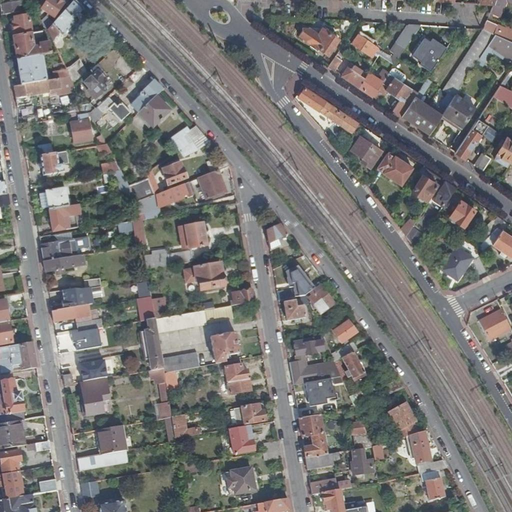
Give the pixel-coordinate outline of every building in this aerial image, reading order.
[(2,5),(0,5),(0,6),(1,10),(2,16),(20,13),(18,7),(27,6),(30,11),(35,10),(31,2),(30,0),(17,3),(2,5)] [(35,10),(42,0),(32,0),(31,2),(35,10)] [(47,0),(41,10),(54,18),(63,5),(63,3),(63,2),(59,0),(54,0),(54,1),(52,0),(47,0)] [(511,4),(511,0),(496,0),(494,7),(490,15),(500,19),(507,2),(507,0),(511,0),(511,4),(511,5),(511,4)] [(83,9),(74,1),(54,23),(48,31),(53,42),(60,34),(62,37),(75,22),(73,20),(83,9)] [(31,31),(29,16),(14,19),(15,24),(13,24),(13,25),(11,26),(12,33),(13,34),(15,34),(31,31)] [(48,31),(54,23),(50,19),(44,27),(48,31)] [(495,37),(511,43),(511,28),(508,26),(506,31),(487,22),(483,31),(483,32),(495,37)] [(392,49),(401,55),(418,30),(420,27),(407,26),(392,49)] [(308,41),(329,56),(340,41),(324,30),(304,29),(303,33),(300,37),(308,41)] [(451,44),(461,29),(453,29),(445,40),(451,44)] [(42,32),(13,37),(17,61),(41,57),(51,55),(49,44),(39,46),(39,48),(34,49),(33,45),(38,45),(37,39),(43,38),(42,32)] [(480,60),(495,37),(483,32),(443,91),(448,95),(439,108),(438,108),(436,112),(420,101),(431,83),(427,80),(418,94),(402,118),(417,128),(429,136),(442,117),(456,95),(462,87),(480,60)] [(372,59),(379,49),(369,41),(371,39),(362,33),(354,46),(372,59)] [(511,58),(511,43),(495,37),(480,60),(486,64),(496,49),(503,53),(501,57),(504,60),(507,56),(511,58)] [(347,56),(340,52),(329,69),(335,73),(347,56)] [(41,57),(17,61),(21,86),(46,82),(41,57)] [(73,61),(65,68),(70,78),(74,86),(80,80),(83,77),(73,61)] [(65,68),(64,65),(53,66),(54,72),(53,73),(54,81),(70,78),(65,68)] [(373,98),(382,84),(370,76),(368,76),(365,80),(360,76),(363,72),(355,67),(352,71),(348,68),(342,78),(349,83),(373,98)] [(402,118),(418,94),(403,84),(406,80),(406,77),(395,70),(392,70),(382,84),(373,98),(380,103),(387,93),(400,102),(393,112),(402,118)] [(91,71),(83,77),(80,80),(89,90),(87,92),(94,100),(108,87),(102,80),(103,79),(97,73),(94,75),(91,71)] [(21,86),(14,88),(17,106),(30,104),(31,102),(30,97),(50,94),(49,92),(74,87),(74,86),(70,78),(54,81),(46,82),(21,86)] [(162,90),(154,81),(143,93),(140,93),(139,94),(139,95),(140,96),(142,98),(133,107),(136,112),(134,114),(136,116),(138,114),(155,97),(162,90)] [(497,91),(493,97),(511,109),(511,92),(500,87),(497,91)] [(329,106),(304,89),(298,98),(306,104),(329,119),(328,120),(333,123),(334,122),(351,133),(357,124),(329,106)] [(476,109),(456,95),(442,117),(461,130),(476,109)] [(155,97),(138,114),(153,128),(159,121),(160,122),(162,120),(162,119),(170,111),(155,97)] [(109,99),(97,110),(102,115),(109,110),(120,122),(130,113),(121,103),(117,107),(109,99)] [(89,114),(91,112),(90,104),(78,106),(79,116),(85,115),(89,114)] [(33,109),(18,112),(20,127),(36,124),(33,109)] [(101,122),(94,109),(91,112),(89,114),(96,126),(101,122)] [(85,115),(79,116),(69,118),(74,144),(92,141),(88,121),(86,121),(85,115)] [(488,127),(478,120),(455,154),(466,161),(482,136),(494,143),(499,135),(487,127),(488,127)] [(203,135),(196,127),(189,132),(187,128),(171,140),(179,152),(203,135)] [(203,135),(179,152),(183,158),(195,152),(203,146),(209,142),(203,135)] [(380,151),(359,138),(351,151),(363,160),(361,163),(370,168),(380,151)] [(496,161),(509,169),(511,164),(511,162),(511,142),(507,139),(497,157),(498,157),(496,161)] [(106,146),(106,145),(97,147),(102,157),(111,154),(106,146)] [(38,148),(24,151),(26,160),(39,157),(38,148)] [(68,165),(66,153),(40,157),(43,177),(60,174),(60,173),(64,173),(63,165),(68,165)] [(387,153),(377,169),(401,186),(412,170),(395,158),(387,153)] [(491,160),(485,156),(477,168),(483,172),(491,160)] [(227,162),(222,157),(207,163),(211,174),(218,172),(229,167),(227,162)] [(119,169),(116,164),(100,166),(102,176),(107,175),(115,174),(120,172),(119,169)] [(182,170),(180,164),(162,171),(164,177),(168,187),(186,180),(182,170)] [(129,187),(120,172),(115,174),(117,180),(122,198),(134,196),(129,187)] [(151,172),(146,175),(155,197),(160,194),(151,172)] [(211,174),(198,179),(202,188),(198,189),(199,192),(203,191),(206,200),(226,192),(218,172),(211,174)] [(146,191),(134,196),(135,204),(155,197),(146,175),(145,175),(140,179),(146,191)] [(431,182),(423,177),(412,193),(420,199),(421,198),(427,202),(437,186),(435,185),(436,182),(432,180),(431,182)] [(140,179),(129,187),(134,196),(146,191),(140,179)] [(449,185),(445,182),(432,201),(442,208),(454,189),(449,185)] [(183,186),(161,194),(165,204),(187,195),(183,186)] [(49,209),(49,210),(68,207),(65,189),(46,192),(46,194),(39,195),(41,210),(49,209)] [(0,206),(8,205),(7,195),(0,196),(0,206)] [(155,197),(135,204),(138,221),(141,220),(161,217),(160,210),(145,214),(144,207),(157,203),(155,197)] [(474,211),(460,201),(449,218),(463,228),(474,211)] [(68,207),(49,210),(53,233),(77,229),(76,216),(80,216),(78,205),(68,207)] [(504,222),(496,217),(485,228),(492,235),(504,222)] [(408,219),(400,231),(406,238),(415,223),(408,219)] [(138,221),(133,222),(137,247),(142,246),(145,245),(141,220),(138,221)] [(189,249),(207,246),(203,224),(180,228),(182,240),(185,240),(186,249),(189,248),(189,249)] [(279,239),(287,235),(280,226),(267,233),(270,251),(282,245),(279,239)] [(0,238),(14,236),(12,228),(0,229),(0,238)] [(416,232),(409,243),(415,250),(423,237),(416,232)] [(511,238),(502,232),(493,246),(511,258),(511,238)] [(479,257),(475,248),(462,239),(441,270),(458,281),(469,264),(479,257)] [(73,240),(41,246),(42,252),(44,263),(76,257),(73,240)] [(152,253),(155,269),(170,266),(168,256),(167,251),(152,253)] [(168,256),(170,266),(193,262),(191,252),(168,256)] [(84,266),(82,256),(76,257),(44,263),(45,273),(55,271),(56,275),(63,273),(63,270),(84,266)] [(289,292),(277,294),(279,302),(285,300),(304,297),(299,275),(300,274),(295,262),(283,268),(288,280),(285,281),(289,292)] [(222,276),(220,264),(184,270),(186,278),(190,281),(199,280),(201,291),(225,287),(223,275),(222,276)] [(90,289),(101,287),(100,279),(84,281),(85,289),(90,289)] [(148,282),(143,283),(146,298),(151,298),(148,282)] [(334,304),(321,287),(312,293),(314,296),(309,300),(315,309),(317,307),(322,314),(334,304)] [(72,290),(62,291),(63,302),(61,303),(62,309),(63,309),(63,310),(89,306),(93,305),(90,289),(85,289),(72,290)] [(253,302),(252,291),(232,294),(234,305),(253,302)] [(23,294),(10,296),(11,303),(25,300),(23,294)] [(308,306),(304,297),(285,300),(286,303),(283,304),(287,322),(305,319),(304,307),(308,306)] [(151,298),(146,298),(138,300),(141,322),(148,321),(155,319),(154,313),(151,298)] [(0,323),(10,321),(6,301),(0,301),(0,323)] [(63,310),(52,312),(54,323),(75,319),(77,333),(82,332),(103,328),(101,320),(91,321),(90,309),(89,306),(63,310)] [(162,318),(155,319),(157,334),(207,325),(206,324),(233,319),(231,306),(162,318)] [(490,342),(511,330),(501,310),(479,322),(490,342)] [(157,334),(155,319),(148,321),(150,331),(143,332),(142,333),(141,334),(146,360),(150,359),(152,370),(163,368),(162,359),(157,334)] [(357,334),(346,319),(331,330),(342,345),(357,334)] [(0,345),(13,343),(10,321),(0,323),(0,345)] [(84,340),(82,332),(77,333),(56,337),(58,345),(84,340)] [(211,338),(215,364),(226,363),(227,363),(226,360),(231,359),(230,356),(239,354),(236,333),(211,338)] [(328,351),(322,337),(293,342),(296,357),(304,356),(328,351)] [(511,343),(502,350),(506,358),(511,354),(511,340),(511,343)] [(0,348),(0,366),(1,374),(13,372),(12,367),(21,365),(22,370),(36,368),(34,353),(32,343),(0,348)] [(331,355),(334,363),(357,350),(353,343),(331,355)] [(197,353),(162,359),(163,368),(164,373),(175,371),(199,367),(197,353)] [(366,376),(353,353),(341,359),(348,371),(351,377),(354,383),(366,376)] [(302,362),(303,369),(306,369),(304,356),(296,357),(297,363),(302,362)] [(227,363),(226,363),(226,367),(225,368),(228,383),(249,379),(247,370),(243,371),(241,360),(227,363)] [(289,364),(291,372),(303,369),(302,362),(297,363),(289,364)] [(341,377),(334,363),(306,369),(303,369),(291,372),(293,386),(341,377)] [(163,368),(152,370),(149,371),(151,381),(159,379),(162,397),(168,396),(168,393),(164,373),(163,368)] [(175,371),(164,373),(168,393),(178,391),(175,371)] [(65,386),(73,384),(71,374),(69,375),(69,372),(66,373),(64,373),(63,374),(65,386)] [(110,400),(106,379),(80,383),(85,406),(84,408),(83,411),(85,414),(87,415),(87,416),(104,413),(102,401),(110,400)] [(249,379),(228,383),(230,395),(251,391),(249,379)] [(0,414),(0,424),(20,421),(24,420),(23,412),(24,411),(22,399),(21,400),(20,394),(16,395),(13,380),(2,383),(4,395),(0,395),(0,398),(1,404),(0,404),(0,414),(0,415),(0,414)] [(404,389),(398,381),(385,387),(389,395),(404,389)] [(355,410),(368,404),(364,392),(350,397),(355,410)] [(406,438),(419,434),(414,424),(415,423),(405,403),(395,409),(394,406),(390,409),(391,411),(387,413),(401,439),(406,438)] [(172,418),(170,405),(157,407),(159,420),(172,418)] [(230,410),(233,426),(266,420),(264,411),(260,412),(259,405),(230,410)] [(187,415),(172,418),(176,439),(202,435),(200,428),(186,431),(184,419),(188,418),(187,415)] [(304,449),(306,460),(327,456),(320,416),(299,420),(302,438),(312,437),(314,447),(304,449)] [(0,450),(24,446),(20,421),(0,424),(0,450)] [(353,435),(356,450),(372,447),(361,423),(348,425),(350,436),(353,435)] [(250,426),(229,430),(234,455),(254,451),(250,426)] [(124,451),(120,427),(98,431),(102,455),(124,451)] [(429,461),(424,433),(419,434),(406,438),(409,450),(413,449),(416,464),(429,461)] [(279,450),(278,442),(263,444),(265,452),(279,450)] [(375,461),(379,460),(383,459),(380,445),(372,447),(375,461)] [(356,450),(352,451),(354,463),(352,464),(354,476),(377,473),(375,461),(372,447),(356,450)] [(265,452),(262,453),(264,461),(281,458),(279,450),(265,452)] [(126,451),(124,451),(102,455),(77,459),(79,471),(128,462),(126,451)] [(2,464),(3,475),(19,472),(17,463),(21,462),(20,452),(0,455),(2,464)] [(306,460),(308,470),(333,466),(331,455),(327,456),(306,460)] [(448,468),(444,461),(418,467),(419,475),(448,468)] [(183,467),(180,467),(181,472),(198,469),(197,464),(183,467)] [(234,487),(235,495),(255,491),(251,469),(226,474),(228,488),(234,487)] [(3,475),(0,475),(0,486),(0,487),(6,486),(8,499),(23,497),(22,488),(23,488),(21,476),(19,476),(19,472),(3,475)] [(426,479),(424,480),(429,502),(444,498),(440,479),(429,481),(429,480),(426,479)] [(311,485),(312,496),(322,494),(340,491),(346,490),(345,484),(337,485),(336,481),(311,485)] [(97,482),(81,484),(84,500),(99,497),(97,482)] [(44,493),(57,491),(56,484),(43,486),(44,493)] [(340,491),(322,494),(325,506),(327,506),(328,511),(332,511),(331,511),(343,511),(342,505),(340,491)] [(23,497),(8,499),(0,500),(0,511),(9,511),(9,510),(15,509),(15,511),(36,511),(35,503),(32,503),(31,495),(23,497)] [(286,511),(290,511),(288,499),(255,505),(255,511),(286,511)] [(126,511),(124,501),(99,506),(100,511),(126,511)] [(356,502),(342,505),(343,511),(367,511),(367,507),(357,509),(356,502)]
